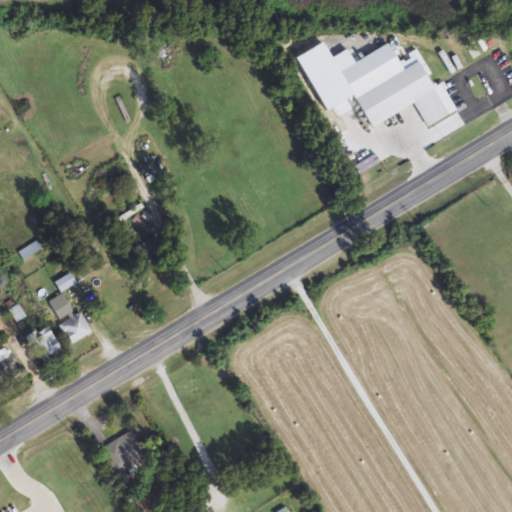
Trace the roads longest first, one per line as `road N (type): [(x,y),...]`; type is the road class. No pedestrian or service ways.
road 1 (secondary): [(511,136),(0,444)]
road 2 (residential): [(291,271),(439,511)]
